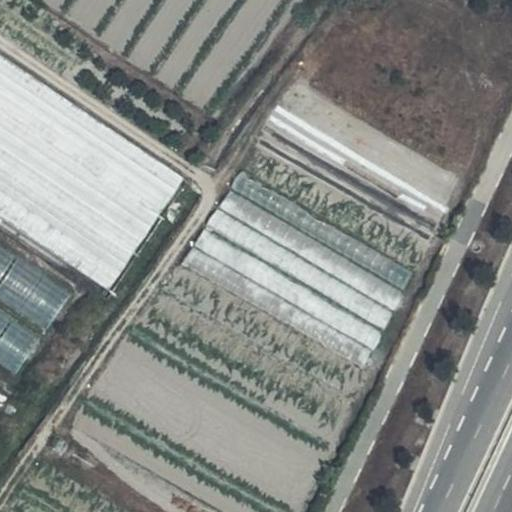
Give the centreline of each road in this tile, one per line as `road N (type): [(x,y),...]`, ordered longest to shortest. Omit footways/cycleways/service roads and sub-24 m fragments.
road 1 (unclassified): [(511,129),(328,511)]
road 2 (trunk): [(511,352),(438,511)]
